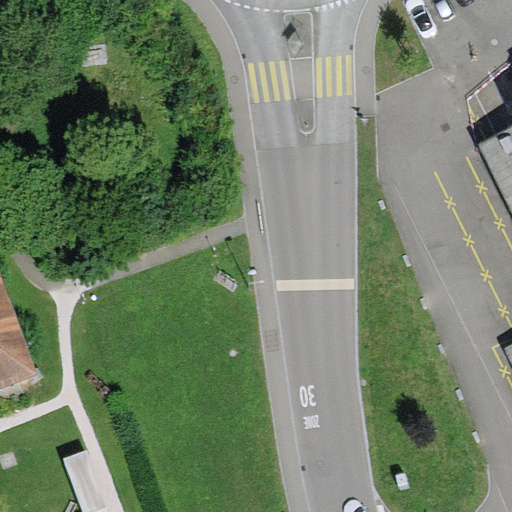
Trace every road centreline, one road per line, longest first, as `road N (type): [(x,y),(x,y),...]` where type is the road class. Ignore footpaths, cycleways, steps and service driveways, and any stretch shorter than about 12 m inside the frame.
road 1 (residential): [(302,0),(305,206),(347,511)]
road 2 (unknown): [(511,54),(434,148),(422,193),(424,220),(511,457)]
